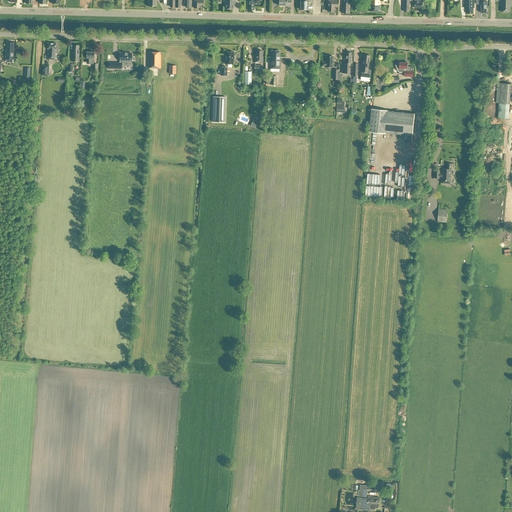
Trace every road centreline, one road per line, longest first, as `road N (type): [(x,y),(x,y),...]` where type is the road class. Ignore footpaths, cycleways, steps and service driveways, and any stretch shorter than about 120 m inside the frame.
road 1 (tertiary): [(511,24),(0,11)]
road 2 (residential): [(511,47),(0,34)]
road 3 (track): [(437,48),(439,144),(430,168)]
